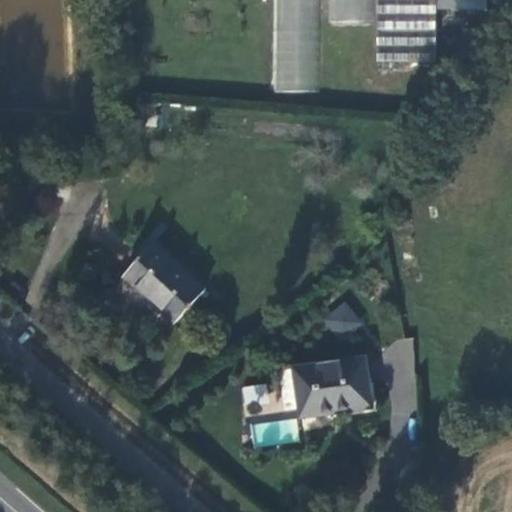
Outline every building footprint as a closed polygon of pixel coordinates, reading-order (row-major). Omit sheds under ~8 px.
[(315,0),(270,0),(272,100),(316,99),(315,0)] [(370,0),(325,0),(326,30),(371,29),(370,0)] [(375,0),(376,69),(433,69),(433,15),(484,15),(483,0),(375,0)] [(173,316),(203,283),(153,237),(123,271),(173,316)] [(323,317),(339,339),(361,322),(345,300),(323,317)] [(365,362),(294,372),(301,417),(371,407),(365,362)] [(279,375),(285,419),(301,417),(294,372),(279,375)] [(244,406),(269,401),(265,383),(240,387),(244,406)]
